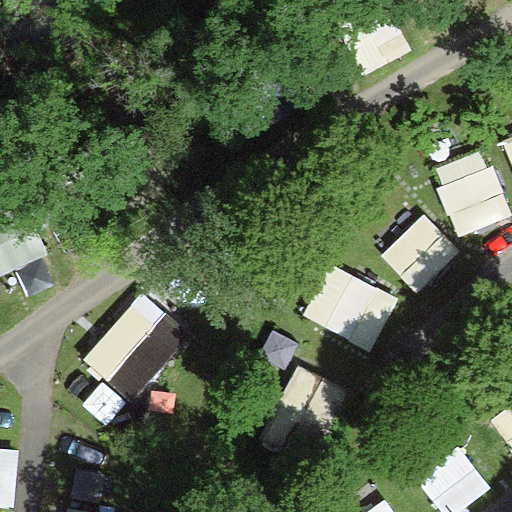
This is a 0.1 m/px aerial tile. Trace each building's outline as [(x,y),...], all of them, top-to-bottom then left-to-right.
[(443,167),(477,234),(511,215),(511,174),(495,141),(443,167)] [(0,211),(0,280),(31,268),(40,289),(72,276),(38,196),(0,211)] [(345,257),(319,309),(386,343),(412,290),(345,257)] [(154,289),(84,363),(133,409),(203,335),(154,289)] [(294,404),(347,423),(363,381),(309,362),(294,404)] [(474,442),(433,471),(461,511),(462,511),(503,484),(474,442)] [(414,511),(407,495),(367,511),(414,511)]
